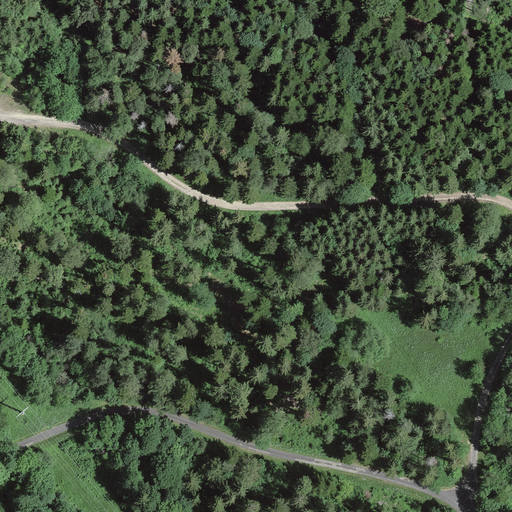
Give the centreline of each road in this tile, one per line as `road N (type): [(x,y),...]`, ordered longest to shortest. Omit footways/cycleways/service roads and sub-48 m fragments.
road 1 (track): [(0,115),(111,130),(208,199),(492,195),(511,206)]
road 2 (residential): [(474,511),(357,469),(253,448),(139,411),(29,440),(0,457)]
road 3 (track): [(511,338),(494,359),(476,424),(473,510)]
